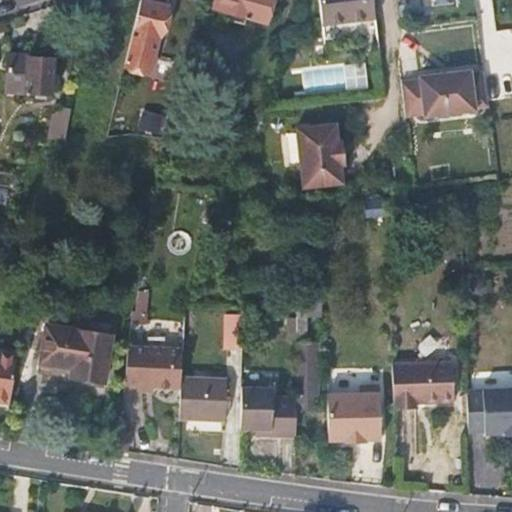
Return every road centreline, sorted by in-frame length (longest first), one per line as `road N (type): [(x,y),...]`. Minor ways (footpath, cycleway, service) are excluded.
road 1 (residential): [(173,479),(402,511)]
road 2 (residential): [(0,452),(173,479)]
